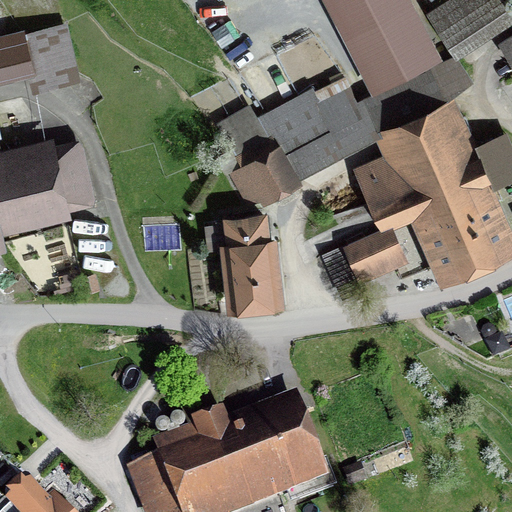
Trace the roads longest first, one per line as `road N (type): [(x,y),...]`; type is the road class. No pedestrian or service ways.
road 1 (unknown): [(166,318),(125,248),(82,115),(40,85),(0,82)]
road 2 (unclassified): [(511,269),(400,308),(218,324)]
road 3 (unclassified): [(218,324),(0,312)]
road 4 (unclassified): [(103,458),(51,432),(26,402),(0,323)]
road 5 (unclassified): [(103,458),(159,374),(218,324)]
road 6 (track): [(400,308),(482,366),(511,370)]
